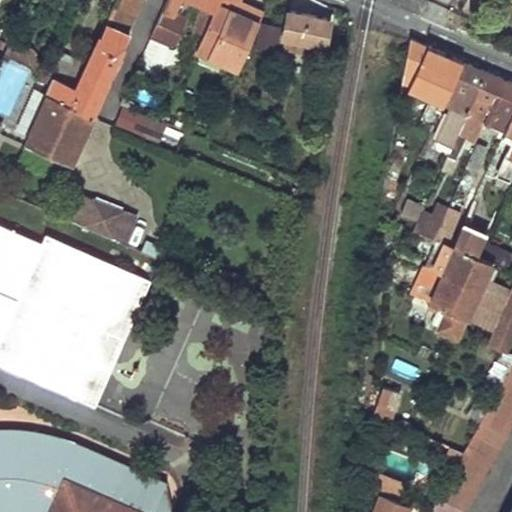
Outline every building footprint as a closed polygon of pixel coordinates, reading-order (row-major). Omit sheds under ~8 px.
[(138,15),(145,0),(119,0),(117,6),(138,15)] [(207,0),(186,47),(195,52),(197,47),(218,0),(169,0),(160,22),(178,30),(183,18),(176,15),(183,0),(207,0)] [(218,0),(197,47),(240,66),(260,20),(265,10),(250,3),(246,13),(237,9),(241,0),(218,0)] [(130,32),(138,15),(117,6),(79,86),(72,101),(95,111),(131,33),(130,32)] [(326,44),(331,17),(290,9),(285,36),(326,44)] [(284,25),(260,20),(254,46),(278,52),(284,25)] [(409,38),(400,89),(430,101),(420,121),(433,126),(442,106),(462,62),(409,38)] [(21,43),(15,56),(46,70),(50,61),(34,53),(36,50),(21,43)] [(462,62),(442,106),(458,113),(450,130),(458,133),(465,117),(485,73),(462,62)] [(485,73),(465,117),(484,125),(504,81),(485,73)] [(73,158),(95,111),(72,101),(79,86),(56,75),(27,137),(73,158)] [(511,84),(504,81),(484,125),(503,134),(511,114),(511,84)] [(113,120),(122,103),(104,94),(96,111),(113,120)] [(511,138),(511,141),(495,178),(507,183),(511,170),(511,114),(503,134),(511,138)] [(164,123),(155,119),(150,130),(158,134),(164,123)] [(179,144),(183,130),(165,125),(161,139),(179,144)] [(438,146),(432,158),(437,160),(442,148),(438,146)] [(437,200),(434,207),(440,210),(443,203),(437,200)] [(414,204),(409,211),(419,216),(419,214),(422,208),(414,204)] [(151,224),(128,213),(117,238),(140,248),(151,224)] [(419,216),(412,229),(434,239),(441,223),(419,214),(419,216)] [(0,359),(94,401),(151,275),(46,230),(42,239),(0,220),(0,359)] [(441,223),(434,239),(446,244),(453,229),(441,223)] [(461,228),(453,247),(474,257),(483,238),(461,228)] [(158,257),(163,244),(145,237),(140,249),(158,257)] [(434,239),(422,267),(440,275),(453,247),(446,244),(434,239)] [(453,247),(440,275),(477,292),(489,264),(474,257),(453,247)] [(422,267),(410,294),(428,303),(440,275),(422,267)] [(440,275),(428,303),(464,319),(477,292),(440,275)] [(511,292),(509,291),(485,346),(504,354),(511,334),(511,292)] [(428,311),(422,325),(437,331),(442,317),(428,311)] [(511,362),(428,511),(459,511),(511,422),(511,362)] [(380,387),(375,405),(394,409),(398,392),(380,387)] [(0,430),(0,511),(173,511),(167,484),(57,436),(27,430),(0,430)] [(379,493),(370,511),(404,511),(408,504),(379,493)]
